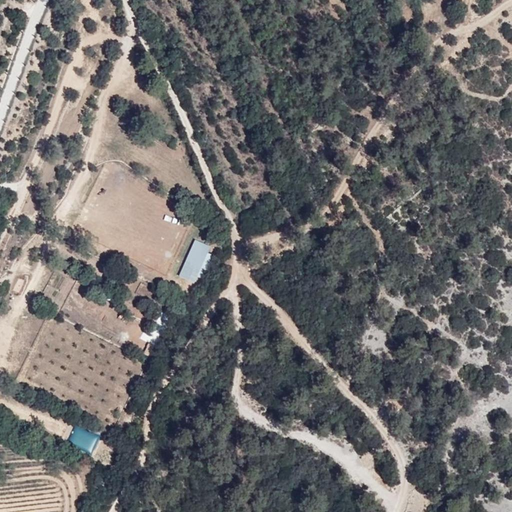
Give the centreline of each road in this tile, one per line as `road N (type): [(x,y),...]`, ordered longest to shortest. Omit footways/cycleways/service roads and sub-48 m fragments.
road 1 (track): [(241,246),(322,222),(395,100),(448,37),(477,29),(511,2)]
road 2 (track): [(238,270),(391,436),(405,465),(398,511)]
road 3 (track): [(111,511),(142,456),(156,390),(238,270)]
road 4 (track): [(241,246),(123,0)]
road 5 (track): [(248,511),(233,413),(238,270)]
